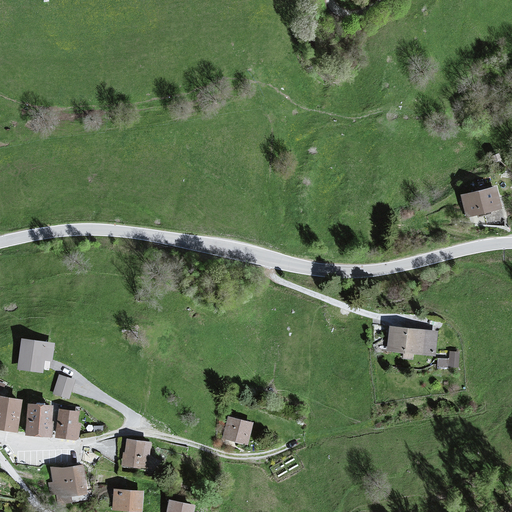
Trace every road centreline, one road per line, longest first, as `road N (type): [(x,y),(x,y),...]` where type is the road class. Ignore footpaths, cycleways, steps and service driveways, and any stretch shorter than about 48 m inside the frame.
road 1 (tertiary): [(511,243),(326,271),(119,228),(0,241)]
road 2 (track): [(77,444),(151,433),(231,458),(303,443)]
